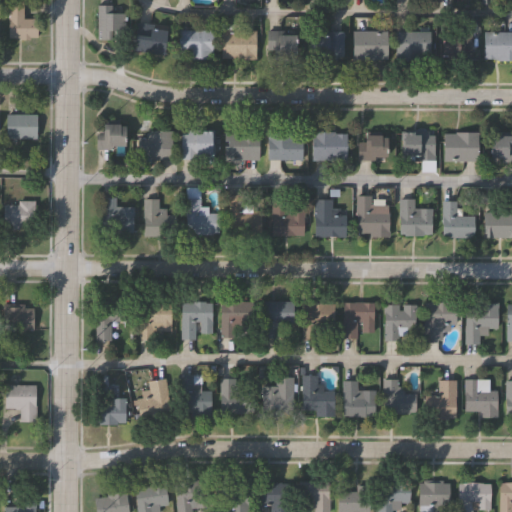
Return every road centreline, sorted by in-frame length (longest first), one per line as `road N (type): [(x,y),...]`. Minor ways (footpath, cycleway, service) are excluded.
road 1 (residential): [(511,97),(171,96),(99,77),(0,76)]
road 2 (residential): [(511,446),(0,461)]
road 3 (residential): [(511,270),(0,268)]
road 4 (tertiary): [(63,511),(64,0)]
